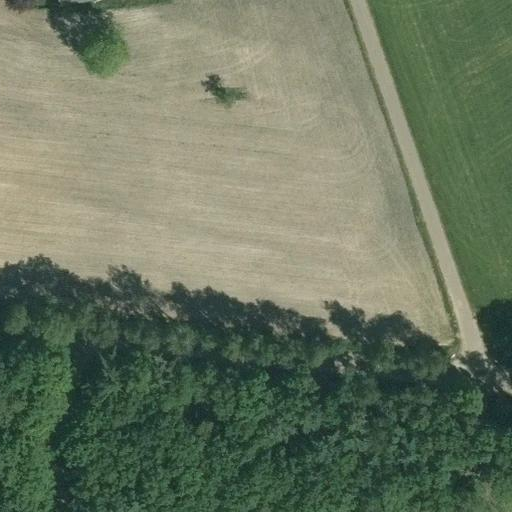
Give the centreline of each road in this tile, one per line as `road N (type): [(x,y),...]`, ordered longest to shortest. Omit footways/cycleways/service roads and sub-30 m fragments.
road 1 (unclassified): [(511,376),(74,327)]
road 2 (unclassified): [(52,511),(74,327)]
